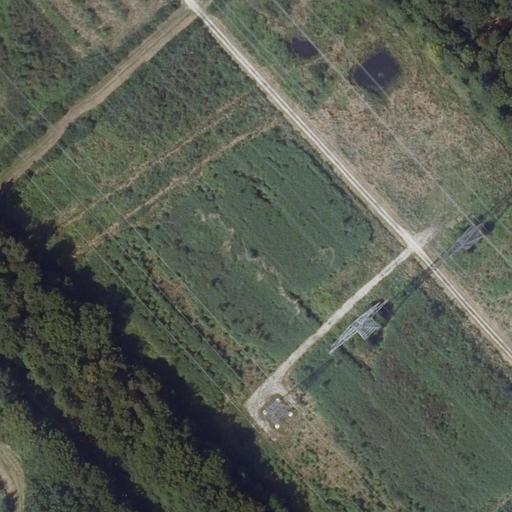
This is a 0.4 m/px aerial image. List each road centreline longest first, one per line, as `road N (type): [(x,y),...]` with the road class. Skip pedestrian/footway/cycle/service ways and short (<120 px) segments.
road 1 (track): [(189,0),(511,355)]
road 2 (track): [(0,182),(206,0)]
road 3 (track): [(0,350),(154,511)]
